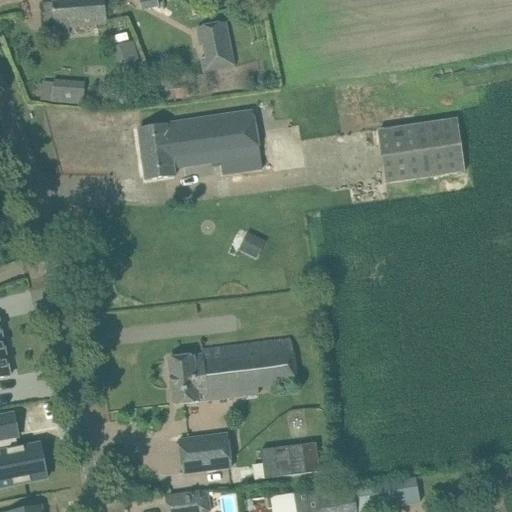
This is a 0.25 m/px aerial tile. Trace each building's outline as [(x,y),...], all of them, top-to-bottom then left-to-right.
[(104,0),(80,0),(52,3),(55,34),(68,33),(68,26),(107,23),(104,0)] [(257,6),(255,0),(187,0),(188,1),(191,0),(235,0),(237,10),(257,6)] [(235,67),(226,23),(195,29),(199,47),(203,47),(205,58),(200,59),(203,74),(235,67)] [(117,44),(124,77),(142,73),(135,41),(117,44)] [(150,97),(148,74),(137,75),(139,98),(150,97)] [(82,105),(83,83),(52,80),(51,102),(82,105)] [(91,105),(115,104),(115,88),(91,88),(91,105)] [(301,146),(358,137),(351,98),(295,107),(301,146)] [(138,129),(146,181),(168,178),(167,169),(220,161),(223,176),(261,171),(253,112),(168,124),(168,125),(138,129)] [(384,186),(403,183),(465,174),(457,120),(376,131),(384,186)] [(251,235),(243,251),(256,258),(264,242),(251,235)] [(0,378),(10,377),(0,327),(0,378)] [(174,406),(194,403),(258,395),(258,391),(297,386),(290,339),(221,347),(201,350),(202,355),(168,360),(174,406)] [(41,458),(38,443),(20,447),(18,436),(20,436),(15,412),(0,414),(0,487),(47,478),(43,458),(41,458)] [(232,469),(227,433),(178,438),(182,474),(232,469)] [(316,444),(261,451),(264,480),(320,473),(316,444)] [(493,484),(511,482),(511,479),(511,467),(492,469),(493,484)] [(363,511),(415,503),(420,502),(416,479),(353,490),(356,511),(363,511)] [(356,511),(353,490),(353,485),(318,491),(318,492),(321,511),(356,511)] [(296,511),(321,511),(318,492),(318,491),(294,495),(296,511)] [(167,511),(203,511),(200,493),(165,498),(167,511)]
